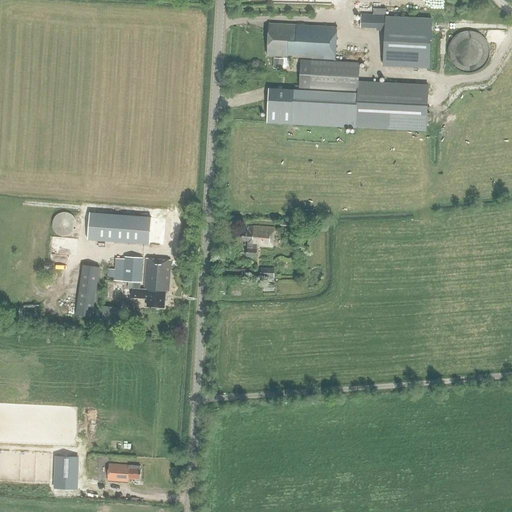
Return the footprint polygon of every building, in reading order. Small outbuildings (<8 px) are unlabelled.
[(387,16),(361,15),(360,28),(386,29),(387,18),(387,16)] [(431,20),(387,18),(386,29),(384,66),(429,69),(431,20)] [(283,69),(283,57),(312,58),(312,60),(301,60),(299,90),(269,89),(267,122),(426,131),(428,85),(358,82),(359,63),(335,62),(337,27),(269,24),(268,56),(275,56),(274,68),(283,69)] [(470,30),(469,30),(466,30),(463,30),(462,31),(460,31),(458,32),(457,33),(456,34),(454,35),(454,36),(452,38),(451,39),(450,41),(449,42),(449,43),(448,44),(448,46),(447,47),(447,49),(447,50),(447,52),(447,54),(447,55),(448,57),(448,58),(449,59),(449,61),(450,62),(451,63),(452,64),(452,65),(453,66),(454,67),(455,68),(457,69),(458,70),(459,70),(461,71),(464,72),(467,73),(469,73),(471,73),(472,72),(474,72),(476,71),(477,71),(479,70),(480,69),(482,68),(483,67),(484,66),(485,65),(486,63),(487,62),(488,60),(489,59),(489,58),(490,56),(490,55),(490,54),(490,51),(490,50),(490,49),(490,47),(489,46),(489,44),(488,43),(488,41),(487,40),(486,38),(485,37),(484,36),(483,35),(482,35),(482,34),(480,33),(478,32),(477,31),(474,30),(472,30),(470,30)] [(53,223),(52,225),(53,228),(53,230),(55,232),(56,234),(58,235),(60,236),(62,237),(65,237),(67,237),(69,236),(71,235),(73,234),(75,232),(76,230),(77,227),(77,225),(77,222),(76,220),(75,218),(73,216),(71,215),(69,214),(67,213),(65,213),(62,213),(60,214),(58,215),(56,216),(54,218),(53,220),(53,223)] [(149,245),(151,218),(90,213),(88,240),(149,245)] [(272,248),(274,228),(248,226),(248,228),(247,232),(243,232),(242,241),(247,241),(247,249),(247,256),(256,257),(257,246),(272,248)] [(169,291),(171,260),(146,258),(144,290),(140,290),(141,283),(143,258),(125,257),(125,259),(116,259),(114,281),(132,282),(131,297),(144,298),(144,302),(146,302),(146,306),(164,307),(165,291),(169,291)] [(75,315),(92,318),(100,268),(83,265),(75,315)] [(260,277),(266,278),(274,278),(274,269),(261,268),(260,277)] [(232,283),(233,296),(258,294),(257,282),(232,283)] [(100,330),(117,333),(120,309),(103,307),(100,330)] [(77,490),(78,458),(56,457),(55,489),(77,490)] [(140,479),(140,469),(140,466),(128,465),(128,466),(114,465),(113,481),(128,482),(128,479),(140,479)]
